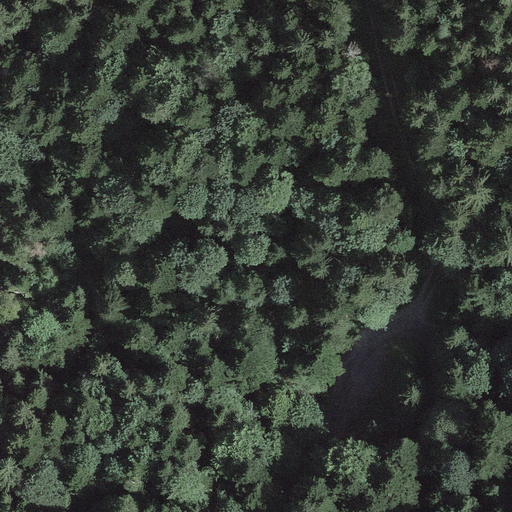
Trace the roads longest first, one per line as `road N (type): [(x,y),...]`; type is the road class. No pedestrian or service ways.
road 1 (track): [(410,511),(435,356),(426,330),(408,323),(394,324),(369,347),(282,511)]
road 2 (track): [(373,0),(381,54),(438,240),(412,324)]
